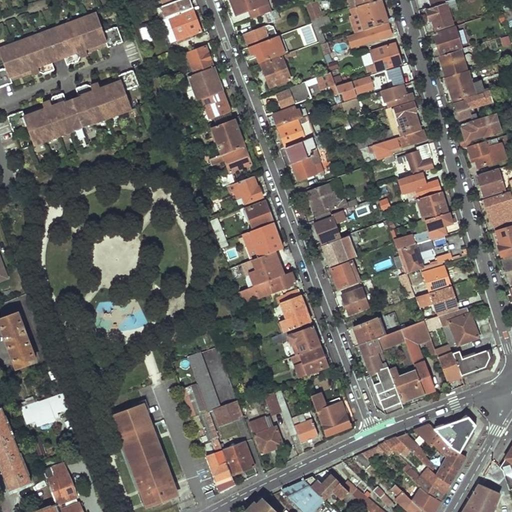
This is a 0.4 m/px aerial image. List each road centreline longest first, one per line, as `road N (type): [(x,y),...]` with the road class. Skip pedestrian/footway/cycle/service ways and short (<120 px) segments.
road 1 (residential): [(208,0),(373,435)]
road 2 (residential): [(511,363),(400,0)]
road 3 (residential): [(216,511),(373,435)]
road 4 (residential): [(373,435),(511,385)]
road 5 (residential): [(511,395),(450,511)]
